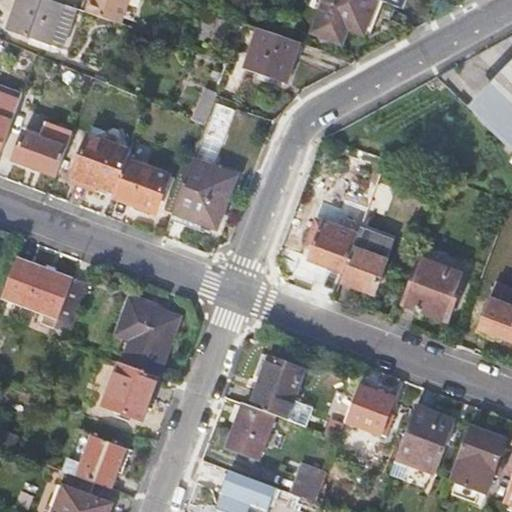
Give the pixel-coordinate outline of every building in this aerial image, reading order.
[(48,44),(62,4),(51,0),(18,0),(8,30),(48,44)] [(89,0),(85,12),(118,23),(127,0),(89,0)] [(371,35),(384,1),(382,0),(326,0),(313,33),(341,43),(348,27),(371,35)] [(382,0),(384,1),(405,9),(408,0),(382,0)] [(286,83),(300,42),(271,31),(260,27),(245,69),(286,83)] [(511,64),(467,110),(511,152),(511,64)] [(0,154),(0,155),(22,94),(0,85),(0,154)] [(222,144),(236,108),(221,102),(207,138),(222,144)] [(14,159),(56,175),(71,131),(46,122),(40,137),(25,132),(14,159)] [(88,135),(130,150),(134,141),(91,125),(88,135)] [(88,135),(72,175),(97,184),(115,191),(127,159),(130,150),(88,135)] [(169,175),(127,159),(115,191),(113,196),(155,212),(169,175)] [(193,160),(174,211),(188,216),(186,224),(200,229),(203,222),(216,227),(235,176),(193,160)] [(95,189),(97,184),(72,175),(70,180),(95,189)] [(344,272),(358,235),(315,220),(308,241),(313,243),(311,249),(308,259),(344,272)] [(360,229),(358,235),(344,272),(341,281),(375,294),(395,242),(360,229)] [(72,277),(16,257),(1,299),(39,312),(42,306),(60,313),(72,279),(72,277)] [(418,258),(401,304),(447,321),(463,275),(418,258)] [(87,284),(72,279),(60,313),(51,336),(66,341),(87,284)] [(494,335),(511,341),(511,306),(489,298),(477,332),(493,338),(494,335)] [(130,339),(121,362),(157,375),(179,317),(129,299),(116,334),(130,339)] [(285,419),(292,400),(303,370),(274,359),(267,380),(261,377),(250,406),(274,415),(285,419)] [(142,418),(157,375),(121,362),(119,362),(104,404),(142,418)] [(359,386),(346,422),(381,435),(394,398),(359,386)] [(292,400),(285,419),(306,426),(309,415),(304,405),(292,400)] [(250,406),(244,404),(228,447),(258,458),(274,415),(250,406)] [(455,421),(415,406),(396,458),(436,472),(455,421)] [(505,439),(469,426),(449,480),(486,494),(494,473),(499,475),(504,460),(498,458),(505,439)] [(81,462),(92,436),(80,432),(70,458),(81,462)] [(125,448),(92,436),(81,462),(70,458),(65,471),(95,483),(109,488),(125,448)] [(316,502),(327,472),(302,463),(291,492),(316,502)] [(241,511),(264,511),(274,486),(224,468),(212,502),(241,511)] [(55,511),(107,511),(110,505),(90,497),(95,483),(65,471),(60,485),(59,485),(51,505),(57,507),(55,511)]
